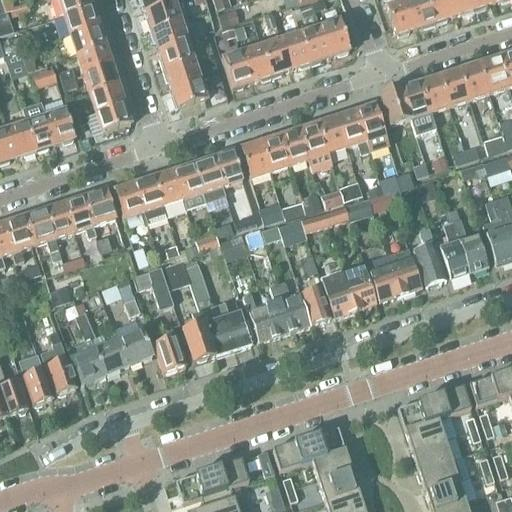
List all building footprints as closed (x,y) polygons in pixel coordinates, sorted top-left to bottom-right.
[(58,0),(57,0),(63,20),(93,10),(90,0),(88,0),(87,0),(63,0),(62,0),(58,0)] [(142,7),(145,17),(157,13),(156,10),(168,6),(168,8),(173,6),(171,0),(137,0),(140,8),(142,7)] [(211,0),(216,16),(227,12),(223,0),(211,0)] [(295,0),(299,9),(324,0),(295,0)] [(392,0),(395,8),(385,12),(394,40),(396,40),(397,42),(408,38),(407,36),(417,33),(412,21),(409,22),(405,9),(407,9),(406,5),(403,0),(392,0)] [(425,0),(420,0),(406,5),(407,9),(405,9),(409,22),(412,21),(417,33),(422,31),(423,33),(435,29),(425,0)] [(425,0),(435,29),(446,25),(445,23),(455,20),(451,8),(448,9),(444,0),(425,0)] [(468,0),(444,0),(448,9),(451,8),(455,20),(461,18),(462,20),(474,16),(468,0)] [(468,0),(474,16),(485,13),(484,11),(494,7),(491,0),(468,0)] [(322,5),(311,9),(314,16),(325,13),(322,5)] [(145,24),(149,36),(180,26),(173,6),(168,8),(168,6),(156,10),(157,13),(145,17),(147,24),(145,24)] [(314,16),(311,9),(303,11),(305,19),(314,16)] [(61,42),(70,40),(75,38),(75,40),(87,36),(86,33),(97,29),(95,22),(97,21),(93,10),(63,20),(66,30),(58,33),(61,42)] [(216,16),(221,32),(235,28),(233,20),(226,22),(224,14),(216,16)] [(279,14),(271,17),(273,25),(282,22),(279,14)] [(0,40),(12,37),(6,16),(0,18),(0,40)] [(273,25),(271,17),(263,20),(268,34),(276,31),(273,25)] [(339,25),(319,31),(320,35),(319,36),(323,48),(326,47),(330,61),(336,59),(338,61),(347,58),(346,56),(349,55),(339,25)] [(155,46),(158,56),(170,52),(169,49),(180,45),(181,47),(186,45),(180,26),(149,36),(153,47),(155,46)] [(70,40),(76,59),(106,49),(103,38),(100,39),(97,29),(86,33),(87,36),(75,40),(75,38),(70,40)] [(241,31),(233,34),(236,41),(244,39),(241,31)] [(319,31),(299,38),(310,70),(319,67),(321,65),(330,61),(326,47),(323,48),(319,36),(320,35),(319,31)] [(191,35),(194,43),(205,39),(203,32),(191,35)] [(236,41),(233,34),(225,36),(228,44),(236,41)] [(299,38),(280,44),(281,48),(280,48),(284,61),(287,60),(291,74),(298,72),(300,73),(310,70),(299,38)] [(205,39),(194,43),(197,55),(209,51),(205,39)] [(0,45),(5,60),(16,57),(11,42),(0,45)] [(280,44),(260,50),(271,83),(280,80),(282,77),(291,74),(287,60),(284,61),(280,48),(281,48),(280,44)] [(158,63),(162,75),(192,65),(186,45),(181,47),(180,45),(169,49),(170,52),(158,56),(160,63),(158,63)] [(76,59),(82,79),(87,77),(88,79),(99,75),(98,72),(110,68),(108,61),(110,60),(106,49),(76,59)] [(260,50),(241,57),(242,61),(240,61),(245,74),(248,73),(252,87),(259,85),(261,86),(271,83),(260,50)] [(509,56),(497,60),(508,92),(511,90),(511,56),(510,58),(509,56)] [(242,61),(241,57),(221,63),(231,94),(233,93),(234,95),(242,92),(244,90),(252,87),(248,73),(245,74),(240,61),(242,61)] [(485,66),(478,68),(488,99),(508,92),(497,60),(485,64),(485,66)] [(23,65),(27,77),(35,74),(31,62),(23,65)] [(167,85),(171,95),(182,91),(181,88),(193,84),(194,86),(199,84),(192,65),(162,75),(165,86),(167,85)] [(466,72),(459,74),(469,105),(488,99),(478,68),(475,69),(475,67),(465,70),(466,72)] [(82,79),(89,98),(119,89),(115,77),(113,78),(110,68),(98,72),(99,75),(88,79),(87,77),(82,79)] [(206,73),(208,81),(218,78),(216,70),(206,73)] [(446,79),(439,81),(449,111),(469,105),(459,74),(456,75),(455,73),(445,77),(446,79)] [(58,78),(61,85),(72,81),(70,74),(58,78)] [(32,81),(35,91),(55,84),(52,75),(32,81)] [(218,78),(208,81),(211,89),(221,85),(218,78)] [(426,85),(420,87),(430,118),(449,111),(439,81),(436,82),(436,80),(426,83),(426,85)] [(72,81),(61,85),(63,93),(74,89),(72,81)] [(182,91),(171,95),(173,102),(171,102),(174,113),(176,112),(177,114),(205,104),(199,84),(194,86),(193,84),(181,88),(182,91)] [(407,91),(400,93),(410,124),(430,118),(420,87),(416,88),(416,86),(406,89),(407,91)] [(89,98),(95,118),(100,116),(101,118),(112,114),(111,111),(123,107),(120,100),(122,99),(119,89),(89,98)] [(410,124),(400,93),(400,92),(379,98),(389,131),(410,124)] [(100,116),(95,118),(102,138),(130,129),(129,126),(131,126),(128,116),(126,116),(123,107),(111,111),(112,114),(101,118),(100,116)] [(26,128),(35,158),(47,154),(46,152),(55,149),(51,137),(48,138),(45,126),(46,126),(45,121),(40,108),(22,114),(26,128)] [(357,115),(355,116),(365,146),(368,157),(388,151),(374,110),(366,112),(366,110),(356,113),(357,115)] [(71,116),(74,124),(85,120),(83,112),(71,116)] [(51,137),(55,149),(62,147),(62,149),(72,146),(72,144),(74,143),(65,115),(45,121),(46,126),(45,126),(48,138),(51,137)] [(338,121),(336,122),(346,153),(356,149),(360,158),(368,156),(364,146),(365,146),(355,116),(348,118),(347,116),(337,119),(338,121)] [(85,120),(74,124),(76,131),(88,128),(85,120)] [(319,128),(316,128),(326,159),(346,153),(336,122),(329,125),(328,122),(318,126),(319,128)] [(26,128),(5,134),(6,139),(5,140),(9,151),(12,150),(15,162),(23,159),(24,161),(35,158),(26,128)] [(300,134),(297,135),(307,165),(317,162),(321,174),(331,171),(326,159),(316,128),(309,131),(309,129),(299,132),(300,134)] [(5,134),(0,136),(0,169),(8,166),(8,164),(15,162),(12,150),(9,151),(5,140),(6,139),(5,134)] [(281,140),(278,141),(288,171),(307,165),(297,135),(290,137),(290,135),(280,138),(281,140)] [(262,146),(259,147),(269,178),(288,171),(278,141),(271,143),(271,141),(261,144),(262,146)] [(511,142),(503,146),(506,155),(511,152),(511,142)] [(506,155),(503,146),(502,143),(483,149),(487,161),(506,155)] [(462,156),(463,156),(459,145),(448,148),(455,171),(466,167),(462,156)] [(269,178),(259,147),(252,149),(252,147),(242,151),(243,153),(240,154),(250,184),(269,178)] [(475,152),(463,156),(462,156),(466,167),(478,163),(475,152)] [(221,160),(209,163),(213,175),(217,174),(222,187),(219,188),(221,192),(242,185),(232,156),(231,157),(230,154),(221,157),(221,160)] [(483,167),(487,180),(509,173),(505,160),(483,167)] [(431,165),(434,177),(447,173),(443,161),(431,165)] [(202,164),(192,167),(205,208),(224,202),(221,192),(219,188),(222,187),(217,174),(213,175),(209,163),(202,166),(202,164)] [(182,172),(169,176),(173,188),(177,187),(182,200),(179,201),(180,205),(182,205),(185,215),(205,208),(192,167),(181,170),(182,172)] [(413,172),(416,183),(428,179),(424,168),(413,172)] [(459,175),(462,182),(473,179),(470,171),(459,175)] [(162,176),(152,180),(163,211),(180,205),(179,201),(182,200),(177,187),(173,188),(169,176),(163,179),(162,176)] [(409,177),(394,181),(400,199),(414,194),(409,177)] [(143,185),(132,189),(136,200),(139,199),(144,212),(142,213),(143,217),(163,211),(152,180),(142,183),(143,185)] [(400,199),(394,181),(379,187),(379,188),(383,199),(388,198),(390,202),(400,199)] [(416,190),(421,206),(437,202),(432,186),(416,190)] [(382,199),(379,188),(365,193),(368,204),(382,199)] [(136,200),(132,189),(124,191),(123,189),(114,192),(114,194),(113,195),(123,224),(143,217),(142,213),(144,212),(139,199),(136,200)] [(106,195),(82,203),(91,232),(115,225),(106,195)] [(340,199),(343,207),(354,204),(351,195),(340,199)] [(320,202),(324,213),(343,207),(339,196),(320,202)] [(369,207),(373,221),(392,215),(387,201),(369,207)] [(511,219),(506,201),(495,205),(511,252),(511,219)] [(82,203),(62,209),(72,239),(83,235),(86,242),(89,244),(95,242),(91,232),(82,203)] [(316,204),(302,209),(305,219),(320,214),(316,204)] [(344,211),(348,223),(348,224),(371,217),(367,204),(344,211)] [(511,252),(495,205),(484,209),(491,228),(482,231),(494,268),(494,270),(496,269),(502,267),(503,269),(511,265),(511,264),(511,263),(511,252)] [(62,209),(45,215),(55,244),(72,239),(62,209)] [(302,209),(282,216),(284,222),(284,224),(289,223),(305,219),(302,209)] [(284,222),(282,216),(280,211),(260,218),(263,226),(269,227),(284,222)] [(344,212),(322,219),(325,231),(348,223),(344,212)] [(45,215),(25,221),(35,251),(46,247),(49,257),(58,254),(55,244),(45,215)] [(325,231),(322,219),(302,225),(306,237),(325,231)] [(25,221),(22,222),(31,252),(35,251),(25,221)] [(241,224),(244,234),(256,230),(252,221),(241,224)] [(22,222),(1,229),(11,259),(14,269),(23,266),(20,256),(31,252),(22,222)] [(459,225),(451,228),(468,279),(488,272),(487,270),(486,270),(477,241),(466,245),(459,225)] [(213,234),(216,243),(232,238),(229,228),(213,234)] [(468,279),(451,228),(442,231),(448,250),(438,253),(438,255),(439,255),(448,283),(448,285),(468,279)] [(1,229),(0,229),(0,273),(4,272),(1,262),(11,259),(1,229)] [(428,233),(418,237),(423,252),(412,255),(424,293),(445,286),(428,233)] [(195,246),(198,256),(215,251),(212,240),(195,246)] [(245,251),(241,240),(218,248),(222,259),(245,251)] [(103,258),(101,250),(90,253),(92,261),(103,258)] [(164,254),(167,263),(178,259),(175,250),(164,254)] [(181,263),(182,268),(199,262),(196,252),(185,256),(186,261),(181,263)] [(407,253),(386,260),(400,301),(421,294),(407,253)] [(147,269),(143,255),(133,258),(138,272),(147,269)] [(303,262),(307,280),(316,278),(311,260),(303,262)] [(400,301),(386,260),(365,267),(378,308),(400,301)] [(71,265),(74,273),(84,269),(81,262),(71,265)] [(199,317),(203,328),(215,362),(231,357),(216,311),(212,312),(197,269),(184,273),(199,317)] [(363,271),(341,278),(354,316),(375,309),(363,271)] [(18,276),(21,285),(33,281),(30,272),(18,276)] [(272,274),(276,286),(283,283),(280,272),(272,274)] [(147,277),(132,282),(137,295),(151,291),(159,315),(172,311),(160,273),(147,277)] [(263,277),(267,288),(275,286),(271,274),(263,277)] [(354,316),(341,278),(330,281),(327,279),(319,282),(333,323),(354,316)] [(1,286),(4,294),(16,290),(13,283),(1,286)] [(284,287),(276,289),(292,336),(310,331),(309,330),(299,300),(299,298),(289,301),(284,287)] [(273,307),(264,310),(275,342),(292,336),(276,289),(269,292),(273,307)] [(319,294),(299,300),(309,330),(329,324),(319,294)] [(275,342),(264,310),(254,313),(250,298),(242,301),(257,348),(275,342)] [(139,318),(133,304),(123,308),(128,322),(139,318)] [(224,308),(216,311),(231,357),(250,350),(239,318),(229,321),(224,308)] [(74,322),(78,333),(89,329),(84,318),(74,322)] [(122,342),(141,335),(138,327),(119,333),(122,342)] [(215,362),(203,328),(180,336),(192,370),(215,362)] [(89,329),(78,333),(85,348),(95,344),(89,329)] [(51,351),(52,355),(40,359),(55,400),(57,400),(59,401),(65,399),(66,396),(76,393),(60,348),(55,335),(46,338),(51,351)] [(140,335),(116,345),(128,372),(151,362),(140,335)] [(150,342),(163,380),(185,372),(172,335),(150,342)] [(116,345),(94,355),(105,382),(128,372),(116,345)] [(105,382),(94,355),(70,365),(81,391),(105,382)] [(36,359),(28,361),(34,378),(21,383),(31,411),(34,410),(36,412),(41,410),(42,407),(52,404),(36,359)] [(0,400),(8,421),(17,418),(20,419),(25,418),(26,415),(28,414),(18,386),(6,390),(0,372),(0,400)] [(475,413),(507,402),(507,401),(511,399),(511,375),(468,390),(475,413)] [(397,414),(404,435),(438,424),(438,425),(470,415),(462,392),(442,399),(416,408),(416,407),(408,410),(415,430),(404,434),(398,413),(397,414)] [(478,421),(482,432),(490,430),(486,418),(478,421)] [(464,425),(468,437),(476,434),(472,423),(464,425)] [(404,435),(410,456),(444,445),(438,425),(438,424),(404,435)] [(490,430),(482,432),(486,444),(493,441),(490,430)] [(279,477),(311,467),(310,466),(344,455),(337,433),(336,433),(343,454),(332,457),(326,437),(318,439),(318,440),(292,448),(272,454),(279,477)] [(476,434),(468,437),(472,448),(480,446),(476,434)] [(410,456),(417,476),(451,465),(444,445),(410,456)] [(310,466),(311,467),(317,486),(351,475),(344,455),(310,466)] [(492,462),(495,473),(503,471),(499,459),(492,462)] [(478,466),(482,478),(490,475),(486,464),(478,466)] [(182,508),(200,502),(230,493),(248,488),(240,465),(175,486),(178,497),(179,496),(196,490),(200,501),(182,507),(182,508)] [(420,486),(424,497),(458,486),(451,465),(417,476),(418,477),(416,478),(418,487),(420,486)] [(503,471),(495,473),(499,485),(507,482),(503,471)] [(317,486),(324,507),(358,496),(351,475),(317,486)] [(490,475),(482,478),(485,489),(493,487),(490,475)] [(282,485),(285,497),(293,494),(289,483),(282,485)] [(424,497),(428,511),(446,511),(464,506),(458,486),(424,497)] [(236,511),(230,493),(200,502),(203,511),(236,511)] [(293,494),(285,497),(289,508),(297,506),(293,494)] [(324,507),(325,511),(363,511),(361,505),(363,505),(360,496),(358,497),(358,496),(324,507)] [(511,511),(511,507),(510,502),(502,504),(504,511),(511,511)]
